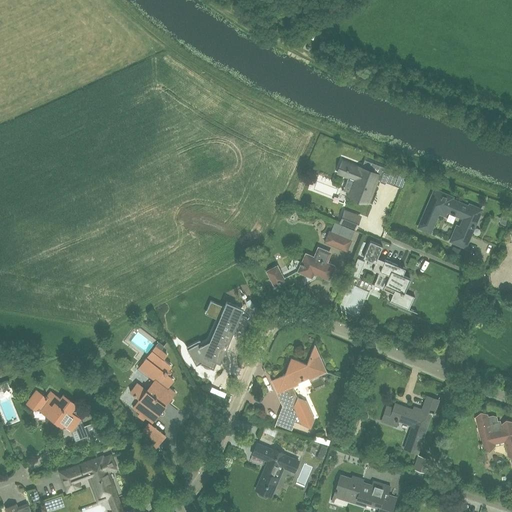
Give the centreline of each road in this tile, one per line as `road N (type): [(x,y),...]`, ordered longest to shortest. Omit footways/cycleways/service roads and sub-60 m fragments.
road 1 (residential): [(175,506),(211,470),(273,320),(301,315),(428,369)]
road 2 (residential): [(428,369),(472,264),(393,225)]
